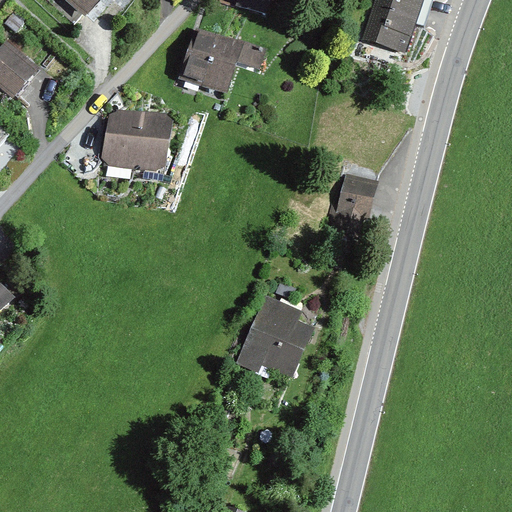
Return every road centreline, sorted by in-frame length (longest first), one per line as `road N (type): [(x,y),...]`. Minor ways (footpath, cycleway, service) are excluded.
road 1 (tertiary): [(343,511),(440,114),(477,0)]
road 2 (residential): [(195,0),(0,210)]
